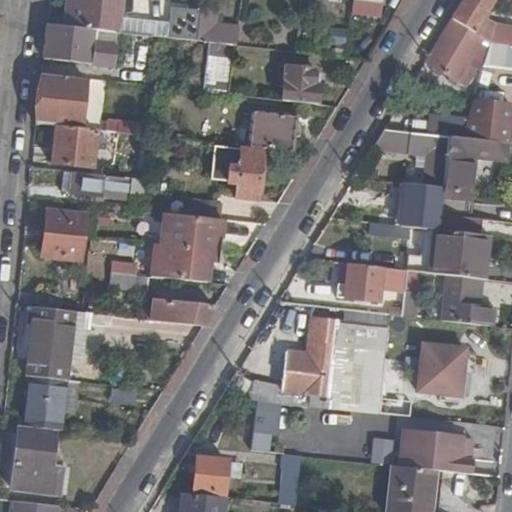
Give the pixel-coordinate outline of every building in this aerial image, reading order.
[(69,0),(66,30),(115,35),(119,0),(69,0)] [(352,0),(352,6),(351,18),(377,21),(379,0),(352,0)] [(494,0),(462,0),(451,19),(477,35),(484,39),(490,42),(499,44),(511,45),(511,28),(497,27),(483,19),(494,0)] [(352,6),(337,4),(335,20),(350,21),(351,18),(352,6)] [(198,24),(200,13),(171,10),(168,41),(196,43),(198,24)] [(451,77),(458,82),(484,39),(477,35),(451,19),(424,61),(451,77)] [(238,29),(198,24),(196,43),(207,45),(223,47),(236,48),(238,29)] [(47,28),(43,61),(113,68),(146,72),(148,50),(113,46),(115,35),(66,30),(47,28)] [(113,46),(148,50),(150,39),(115,35),(113,46)] [(498,53),(499,44),(490,42),(487,52),(498,53)] [(207,45),(201,94),(218,96),(223,47),(207,45)] [(146,72),(113,68),(111,84),(144,88),(146,72)] [(282,104),(317,108),(320,88),(314,87),(315,72),(286,69),(286,76),(281,75),(280,83),(284,83),(282,104)] [(41,77),(36,128),(55,130),(79,132),(85,82),(41,77)] [(511,106),(472,102),(469,113),(460,138),(507,143),(511,106)] [(460,138),(469,113),(454,110),(445,137),(447,137),(460,138)] [(248,147),(291,152),(295,118),(252,113),(248,147)] [(150,140),(151,128),(118,124),(116,136),(150,140)] [(79,132),(55,130),(50,165),(97,172),(98,165),(92,164),(95,134),(79,132)] [(445,137),(382,130),(369,149),(418,154),(424,155),(423,168),(422,186),(442,188),(447,137),(445,137)] [(505,163),(507,143),(460,138),(447,137),(442,188),(441,196),(467,198),(472,159),(505,163)] [(256,201),(263,152),(239,150),(237,166),(228,165),(226,184),(234,185),(233,199),(256,201)] [(416,168),(423,168),(424,155),(418,154),(416,168)] [(75,174),(64,173),(62,194),(73,195),(75,174)] [(75,174),(73,195),(123,200),(124,180),(75,174)] [(143,201),(145,182),(133,181),(131,199),(143,201)] [(439,213),(441,196),(442,188),(422,186),(401,183),(397,226),(412,228),(426,230),(438,231),(439,213)] [(439,213),(469,217),(472,198),(467,198),(441,196),(439,213)] [(131,199),(130,214),(141,215),(143,201),(131,199)] [(107,227),(108,213),(92,211),(91,225),(107,227)] [(481,236),(481,219),(469,217),(439,213),(438,231),(440,231),(481,236)] [(44,258),(82,263),(87,219),(48,214),(44,258)] [(217,267),(223,223),(163,217),(160,247),(152,246),(148,279),(207,286),(209,266),(217,267)] [(410,239),(412,228),(397,226),(370,223),(368,235),(410,239)] [(440,231),(438,231),(426,230),(422,272),(435,274),(440,231)] [(485,237),(481,236),(440,231),(435,274),(445,275),(473,278),(481,279),(485,237)] [(488,279),(492,238),(485,237),(481,279),(482,279),(488,279)] [(342,286),(344,264),(336,263),(334,285),(342,286)] [(381,268),(344,264),(342,286),(334,285),(333,297),(377,302),(381,268)] [(403,288),(405,271),(391,269),(389,286),(403,288)] [(131,292),(132,277),(108,275),(106,289),(131,292)] [(440,321),(491,326),(493,306),(478,304),(471,304),(473,278),(445,275),(440,321)] [(132,277),(131,292),(145,294),(146,279),(132,277)] [(478,304),(481,279),(473,278),(471,304),(478,304)] [(416,293),(403,292),(401,308),(400,315),(412,317),(416,293)] [(35,293),(33,309),(67,313),(69,297),(35,293)] [(203,328),(215,309),(156,302),(154,323),(166,324),(203,328)] [(388,314),(391,315),(400,315),(401,308),(388,307),(388,314)] [(65,382),(66,382),(73,314),(67,313),(33,309),(26,377),(29,378),(65,382)] [(342,309),(341,323),(352,324),(348,355),(336,354),(332,397),(281,391),(280,401),(378,414),(391,315),(388,314),(342,309)] [(281,391),(332,397),(336,354),(348,355),(352,324),(341,323),(310,319),(306,353),(285,350),(281,391)] [(424,345),(419,392),(461,397),(467,349),(424,345)] [(237,372),(228,385),(242,394),(250,381),(237,372)] [(23,428),(59,432),(61,418),(65,382),(29,378),(23,428)] [(72,419),(77,383),(66,382),(65,382),(61,418),(72,419)] [(260,399),(280,401),(281,391),(262,387),(260,399)] [(256,400),(248,449),(270,453),(278,404),(256,400)] [(12,489),(61,495),(65,470),(51,468),(55,435),(17,430),(12,489)] [(474,439),(405,431),(401,466),(434,470),(442,470),(470,474),(474,439)] [(299,454),(283,454),(277,502),(293,503),(299,454)] [(196,457),(192,488),(224,491),(227,459),(196,457)] [(401,466),(391,465),(384,511),(428,511),(434,470),(401,466)] [(428,511),(436,511),(442,470),(434,470),(428,511)] [(182,491),(179,511),(223,511),(225,496),(182,491)] [(55,511),(56,507),(15,502),(13,511),(55,511)]
